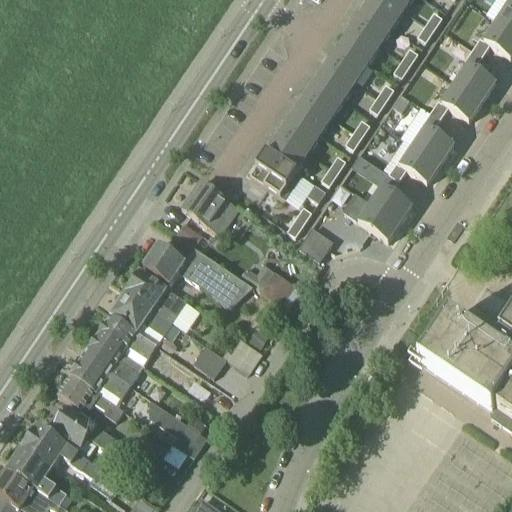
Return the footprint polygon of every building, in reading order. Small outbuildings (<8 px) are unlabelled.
[(404,17),(379,0),(374,0),(364,15),(381,27),(392,35),(404,17)] [(379,0),(404,17),(415,0),(379,0)] [(511,8),(498,28),(511,37),(511,8)] [(381,27),(364,15),(352,33),(380,53),(392,35),(381,27)] [(426,31),(434,37),(443,25),(435,19),(426,31)] [(511,66),(511,64),(511,37),(498,28),(485,48),(490,52),(511,66)] [(426,49),(434,37),(426,31),(418,44),(426,49)] [(380,53),(352,33),(340,51),(341,52),(368,70),(380,53)] [(483,63),(490,52),(485,48),(480,45),(473,57),(483,63)] [(341,52),(340,51),(328,69),(351,85),(356,88),(368,70),(341,52)] [(402,67),(410,73),(419,60),(410,55),(402,67)] [(475,74),(483,63),(473,57),(465,68),(470,71),(475,74)] [(394,79),(402,85),(410,73),(402,67),(394,79)] [(356,88),(351,85),(328,69),(322,78),(316,87),(326,94),(344,106),(356,88)] [(456,91),(483,108),(496,88),(475,74),(470,71),(456,91)] [(344,106),(326,94),(316,87),(304,105),(332,124),(344,106)] [(378,103),(386,109),(395,96),(386,91),(378,103)] [(483,108),(456,91),(443,111),(449,114),(469,128),(483,108)] [(370,115),(378,121),(386,109),(378,103),(370,115)] [(320,142),(332,124),(304,105),(292,123),(305,132),(320,142)] [(439,108),(431,119),(441,126),(449,114),(443,111),(439,108)] [(433,137),(441,126),(431,119),(424,130),(427,133),(433,137)] [(320,142),(305,132),(292,123),(280,141),(295,151),(308,160),(320,142)] [(362,144),(371,132),(362,127),(354,139),(362,144)] [(414,153),(441,171),(454,151),(433,137),(427,133),(414,153)] [(362,144),(354,139),(346,151),(354,157),(362,144)] [(308,160),(295,151),(280,141),(268,158),(268,159),(286,171),(296,178),(297,178),(308,160)] [(401,173),(407,177),(427,191),(441,171),(414,153),(401,173)] [(268,159),(268,158),(267,158),(251,183),(286,206),(302,181),(297,178),(296,178),(286,171),(268,159)] [(368,193),(377,199),(390,180),(361,159),(352,172),(373,187),(368,193)] [(346,168),(338,163),(330,175),(338,180),(346,168)] [(399,188),(407,177),(401,173),(397,170),(389,181),(399,188)] [(330,193),(338,180),(330,175),(322,187),(330,193)] [(208,234),(208,233),(219,241),(238,214),(227,206),(228,206),(202,187),(182,215),(208,234)] [(327,198),(315,190),(307,201),(319,209),(327,198)] [(392,198),(383,192),(371,210),(401,230),(413,212),(392,198)] [(401,230),(371,210),(359,228),(389,248),(401,230)] [(304,214),(296,226),(304,231),(312,219),(304,214)] [(296,226),(288,238),(296,244),(304,231),(296,226)] [(195,251),(202,242),(186,230),(179,240),(195,251)] [(312,234),(298,255),(320,269),(334,248),(312,234)] [(144,273),(160,284),(173,293),(182,280),(234,316),(251,292),(215,268),(214,273),(210,279),(204,275),(187,264),(185,267),(159,250),(144,273)] [(186,308),(157,288),(141,277),(127,298),(153,316),(172,329),(186,308)] [(282,278),(269,298),(289,312),(302,292),(282,278)] [(172,329),(153,316),(127,298),(111,321),(157,352),(164,342),(172,329)] [(144,372),(157,352),(111,321),(98,341),(98,340),(125,358),(124,359),(144,372)] [(450,323),(419,368),(491,417),(490,418),(491,424),(511,437),(511,323),(493,352),(450,323)] [(250,346),(260,354),(269,342),(259,335),(250,346)] [(130,392),(144,372),(124,359),(125,358),(98,340),(98,341),(84,361),(130,392)] [(227,367),(227,366),(248,380),(261,359),(241,345),(231,359),(228,356),(222,363),(227,367)] [(222,363),(211,355),(206,352),(194,370),(198,373),(214,384),(227,367),(222,363)] [(121,406),(130,392),(84,361),(70,381),(71,382),(116,412),(116,411),(121,406)] [(124,416),(116,411),(116,412),(71,382),(58,401),(74,412),(82,417),(86,410),(92,415),(96,409),(106,416),(104,419),(116,428),(124,416)] [(188,431),(171,420),(152,407),(148,412),(151,426),(179,444),(188,431)] [(113,443),(86,424),(69,413),(61,424),(58,424),(54,430),(55,434),(53,436),(69,448),(81,456),(90,444),(107,456),(114,461),(130,472),(138,460),(135,458),(113,443)] [(201,438),(206,430),(194,422),(189,429),(201,438)] [(102,474),(90,465),(38,431),(23,454),(52,474),(54,471),(61,461),(82,476),(95,485),(102,474)] [(164,461),(171,451),(162,444),(155,455),(164,461)] [(51,475),(52,474),(23,454),(7,477),(34,494),(59,511),(66,500),(44,485),(51,475)] [(60,511),(59,511),(34,494),(7,477),(0,487),(0,511),(60,511)] [(155,511),(139,502),(133,511),(155,511)]
